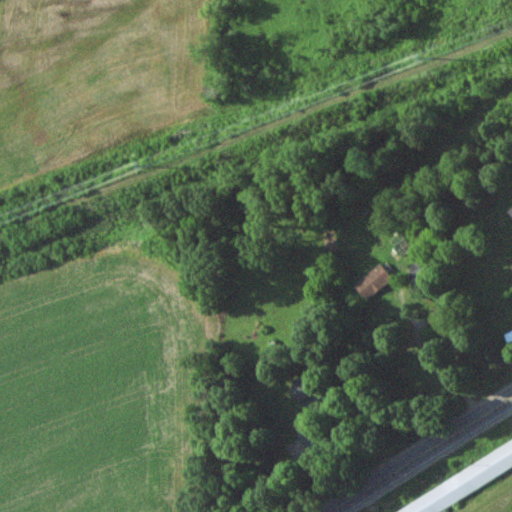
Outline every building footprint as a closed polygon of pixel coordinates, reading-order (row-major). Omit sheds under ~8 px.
[(419,290),(432,280),(417,261),(404,271),(419,290)] [(395,279),(383,264),(356,286),(368,301),(395,279)] [(329,395),(316,374),(292,388),(306,410),(329,395)] [(329,445),(316,427),(301,438),(314,456),(329,445)] [(511,446),(387,511),(435,511),(511,471),(511,446)]
